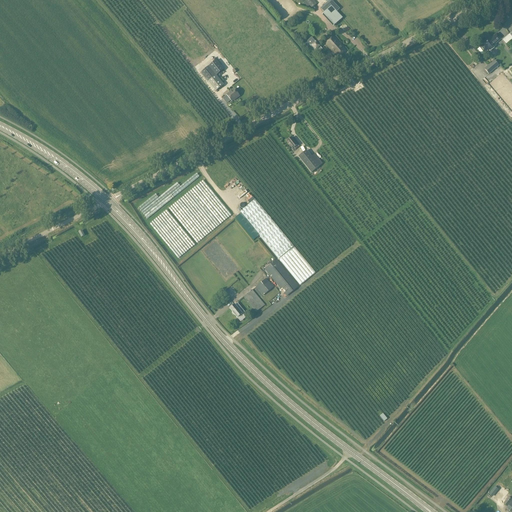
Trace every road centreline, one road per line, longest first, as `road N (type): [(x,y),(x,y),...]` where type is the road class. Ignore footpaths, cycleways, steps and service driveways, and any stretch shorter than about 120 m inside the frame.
road 1 (secondary): [(427,511),(236,354),(107,201)]
road 2 (tertiary): [(107,201),(490,0)]
road 3 (secondary): [(107,201),(0,127)]
road 4 (unclassified): [(0,257),(107,201)]
